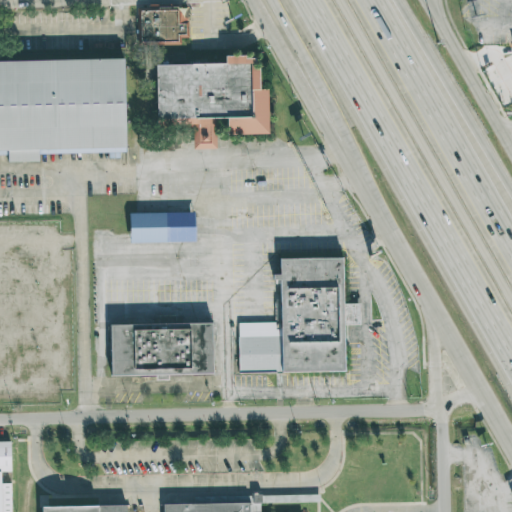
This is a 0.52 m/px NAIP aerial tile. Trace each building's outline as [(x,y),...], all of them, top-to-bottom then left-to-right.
[(137,44),(178,43),(178,38),(187,38),(187,24),(177,24),(177,7),(137,8),(137,44)] [(0,61),(0,155),(8,155),(8,163),(39,162),(39,153),(126,152),(125,60),(0,61)] [(162,66),(256,64),(257,121),(161,121),(162,66)] [(129,214),(129,243),(195,241),(195,212),(129,214)] [(285,258),(351,257),(352,305),(364,305),(365,326),(350,327),(352,375),(239,377),(240,339),(284,337),(285,258)] [(116,322),(222,323),(223,375),(116,377),(116,322)] [(0,511),(10,511),(10,483),(1,483),(0,471),(10,471),(10,442),(0,442),(0,511)] [(256,511),(256,501),(165,503),(165,511),(130,511),(130,505),(49,504),(49,511),(256,511)]
